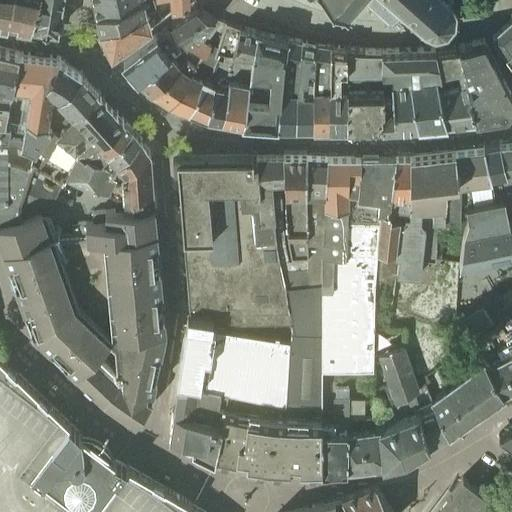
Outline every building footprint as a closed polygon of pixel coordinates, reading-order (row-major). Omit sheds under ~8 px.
[(0,0),(0,19),(29,25),(36,0),(0,0)] [(36,0),(29,25),(57,29),(62,0),(36,0)] [(137,0),(93,0),(96,12),(137,0)] [(137,0),(96,12),(100,30),(145,11),(145,10),(155,7),(151,0),(137,0)] [(170,0),(171,12),(189,0),(170,0)] [(339,0),(343,3),(339,8),(342,11),(345,8),(346,8),(347,8),(351,11),(354,8),(349,3),(351,0),(368,0),(371,2),(367,7),(370,10),(374,5),(387,15),(383,20),(386,23),(390,19),(397,24),(396,25),(399,27),(401,25),(403,27),(405,25),(404,24),(409,18),(410,18),(411,16),(415,12),(420,17),(417,21),(420,24),(424,20),(431,23),(431,28),(436,29),(437,23),(444,21),(447,26),(451,24),(448,19),(454,12),(459,15),(460,11),(455,9),(456,1),(459,0),(339,0)] [(151,26),(162,18),(158,12),(155,7),(145,10),(145,11),(100,30),(112,54),(151,26)] [(171,23),(185,42),(192,32),(199,37),(206,28),(215,16),(198,7),(197,8),(171,23)] [(505,51),(511,44),(511,15),(492,33),(505,51)] [(232,53),(240,27),(226,22),(217,47),(215,53),(216,53),(210,68),(203,78),(201,77),(187,108),(206,116),(216,69),(228,71),(233,53),(232,53)] [(166,26),(180,44),(184,47),(187,44),(185,43),(185,42),(171,23),(166,26)] [(139,78),(180,44),(166,26),(124,60),(139,78)] [(243,123),(256,31),(240,27),(232,53),(233,53),(228,71),(216,69),(206,116),(243,123)] [(202,54),(195,64),(170,101),(187,108),(201,77),(203,78),(210,68),(216,53),(215,53),(217,47),(209,44),(203,40),(210,30),(206,28),(199,37),(192,32),(185,42),(185,43),(187,44),(202,54)] [(256,31),(243,123),(278,125),(283,53),(285,53),(288,38),(256,31)] [(297,82),(302,40),(288,38),(285,53),(283,53),(278,125),(296,126),(296,99),(297,82)] [(483,38),(458,44),(465,67),(463,68),(475,116),(495,113),(496,113),(496,112),(507,111),(508,111),(508,110),(511,102),(511,100),(508,91),(508,90),(501,73),(501,72),(500,72),(493,54),(484,39),(483,38)] [(296,126),(314,126),(314,69),(315,43),(302,40),(297,82),(296,99),(296,126)] [(330,87),(331,45),(315,43),(314,69),(314,126),(331,126),(329,100),(329,88),(330,87)] [(186,57),(195,64),(202,54),(187,44),(184,47),(180,44),(139,78),(152,89),(186,57)] [(458,44),(436,47),(440,74),(439,74),(441,84),(438,86),(445,120),(475,116),(463,68),(465,67),(458,44)] [(347,70),(345,46),(331,45),(330,87),(329,88),(329,100),(331,126),(348,126),(347,70)] [(0,120),(5,121),(20,52),(0,46),(0,120)] [(383,110),(383,79),(382,71),(381,49),(364,48),(345,46),(347,70),(348,126),(381,125),(382,110),(383,110)] [(436,47),(386,49),(386,65),(392,65),(393,70),(410,67),(411,77),(409,77),(417,122),(445,120),(438,86),(441,84),(439,74),(440,74),(436,47)] [(381,125),(417,122),(409,77),(411,77),(410,67),(393,70),(392,65),(386,65),(386,49),(381,49),(382,71),(392,70),(392,79),(383,79),(383,110),(382,110),(381,125)] [(47,117),(51,100),(53,89),(44,84),(58,56),(20,52),(5,121),(0,120),(0,134),(6,134),(7,136),(36,150),(42,139),(37,136),(41,123),(45,124),(48,118),(47,117)] [(53,89),(51,100),(74,66),(59,56),(58,56),(44,84),(53,89)] [(170,101),(195,64),(186,57),(152,89),(170,101)] [(74,66),(51,100),(47,117),(48,118),(45,124),(41,123),(37,136),(42,139),(36,150),(32,163),(39,167),(60,131),(77,114),(74,112),(99,91),(82,72),(74,66)] [(77,114),(60,131),(39,167),(38,167),(62,183),(65,176),(76,153),(78,150),(76,148),(95,129),(99,126),(101,128),(117,111),(99,91),(74,112),(77,114)] [(124,118),(117,111),(101,128),(99,126),(95,129),(103,138),(124,118)] [(67,176),(92,186),(105,162),(101,159),(132,127),(124,118),(103,138),(95,129),(76,148),(78,150),(76,153),(78,154),(67,176)] [(112,166),(141,139),(132,127),(101,159),(105,162),(92,186),(104,192),(112,166)] [(0,221),(20,217),(35,212),(25,208),(32,193),(23,189),(32,163),(36,150),(7,136),(6,134),(0,134),(0,221)] [(150,153),(141,139),(112,166),(104,192),(134,204),(150,205),(154,206),(151,157),(150,153)] [(466,216),(462,233),(481,227),(507,222),(510,221),(509,204),(511,168),(511,167),(511,139),(498,141),(504,169),(502,206),(466,216)] [(465,201),(466,216),(502,206),(504,169),(498,141),(482,144),(489,171),(492,196),(473,199),(465,201)] [(444,175),(442,218),(461,220),(461,217),(466,216),(465,201),(473,199),(492,196),(489,171),(482,144),(455,147),(455,161),(456,173),(444,175)] [(455,146),(411,152),(408,214),(405,214),(404,215),(399,215),(394,254),(397,254),(395,272),(419,274),(420,258),(428,259),(427,267),(438,268),(439,259),(435,258),(438,218),(442,218),(444,175),(456,173),(455,161),(455,147),(455,146)] [(306,256),(291,257),(288,245),(286,227),(283,181),(283,178),(282,151),(255,152),(255,155),(257,180),(260,218),(273,217),(276,247),(281,271),(307,268),(306,256)] [(327,152),(306,151),(305,224),(306,239),(306,256),(307,268),(281,271),(284,285),(321,283),(321,282),(322,241),(324,215),(327,152)] [(291,257),(306,256),(306,239),(305,224),(306,151),(282,151),(283,178),(283,181),(286,227),(288,245),(291,257)] [(322,241),(321,282),(321,288),(330,288),(332,257),(344,257),(348,184),(352,184),(354,152),(327,152),(324,215),(322,241)] [(330,288),(321,288),(321,333),(321,368),(372,368),(373,342),(374,279),(377,247),(381,207),(389,207),(396,152),(354,152),(352,184),(348,184),(344,257),(332,257),(330,288)] [(381,207),(377,247),(374,279),(379,280),(380,277),(395,278),(395,272),(397,254),(394,254),(399,215),(404,215),(405,214),(408,214),(411,152),(396,152),(389,207),(381,207)] [(177,156),(189,306),(225,305),(227,324),(243,325),(270,324),(290,323),(291,323),(284,285),(281,271),(276,247),(273,217),(260,218),(257,180),(255,155),(216,155),(177,156)] [(39,167),(32,163),(23,189),(32,193),(51,202),(62,183),(38,167),(39,167)] [(457,263),(511,251),(511,167),(511,168),(509,204),(510,221),(507,222),(481,227),(462,233),(459,250),(457,263)] [(51,202),(32,193),(25,208),(35,212),(44,217),(51,202)] [(0,240),(32,330),(105,399),(135,421),(151,399),(165,328),(156,226),(154,209),(154,206),(150,205),(150,206),(98,210),(93,210),(94,221),(71,222),(71,232),(54,233),(50,220),(44,217),(35,212),(20,217),(0,221),(0,240)] [(311,414),(321,415),(321,368),(321,333),(321,288),(321,283),(284,285),(291,323),(290,323),(290,332),(289,340),(285,405),(311,408),(311,414)] [(511,288),(500,297),(507,306),(511,302),(511,288)] [(471,313),(481,329),(484,327),(492,322),(482,307),(471,313)] [(481,329),(471,313),(460,321),(469,336),(481,329)] [(285,405),(289,340),(211,328),(213,319),(188,314),(185,330),(187,330),(183,353),(181,353),(181,356),(183,356),(179,380),(177,380),(177,383),(227,392),(235,394),(285,405)] [(484,333),(488,339),(502,330),(498,324),(486,332),(484,327),(481,329),(484,333)] [(484,333),(481,329),(469,336),(476,347),(479,345),(488,339),(484,333)] [(500,359),(511,378),(511,345),(511,343),(496,352),(500,359)] [(395,401),(413,391),(418,389),(416,381),(403,344),(380,353),(395,401)] [(0,511),(205,511),(191,504),(191,503),(127,465),(126,466),(115,460),(114,459),(112,455),(111,452),(109,450),(108,448),(106,446),(105,444),(102,442),(100,440),(98,439),(94,437),(89,435),(86,434),(81,434),(79,432),(0,356),(0,511)] [(511,378),(500,359),(487,366),(504,393),(511,389),(511,378)] [(484,361),(470,371),(462,376),(481,409),(504,393),(487,366),(484,361)] [(424,375),(416,381),(418,389),(427,383),(424,375)] [(462,376),(454,382),(447,387),(464,421),(481,409),(462,376)] [(227,392),(177,383),(173,410),(221,423),(227,392)] [(432,397),(432,398),(448,432),(464,421),(447,387),(439,392),(432,397)] [(233,402),(235,394),(227,392),(221,423),(212,460),(214,460),(236,465),(267,470),(271,416),(239,411),(228,409),(229,405),(233,402)] [(348,432),(348,425),(348,419),(349,398),(333,398),(333,420),(321,422),(321,471),(347,468),(348,432)] [(448,432),(432,398),(417,406),(419,413),(429,446),(448,432)] [(212,460),(221,423),(173,410),(168,438),(180,439),(180,442),(181,443),(181,444),(183,446),(184,447),(185,447),(186,448),(188,449),(189,449),(191,449),(212,460)] [(419,413),(402,419),(407,436),(400,440),(406,459),(412,456),(417,453),(429,446),(419,413)] [(321,471),(321,422),(321,415),(311,414),(311,419),(271,416),(267,470),(300,471),(321,471)] [(405,459),(406,459),(400,440),(407,436),(402,419),(380,427),(383,465),(405,459)] [(511,445),(511,425),(498,434),(499,435),(499,436),(511,445)] [(383,465),(380,427),(359,431),(363,467),(383,465)] [(348,432),(347,468),(347,469),(363,467),(359,431),(348,432)] [(509,511),(462,476),(435,511),(509,511)] [(393,511),(390,506),(384,497),(376,484),(376,485),(375,486),(341,498),(351,511),(393,511)] [(351,511),(341,498),(286,511),(351,511)]
